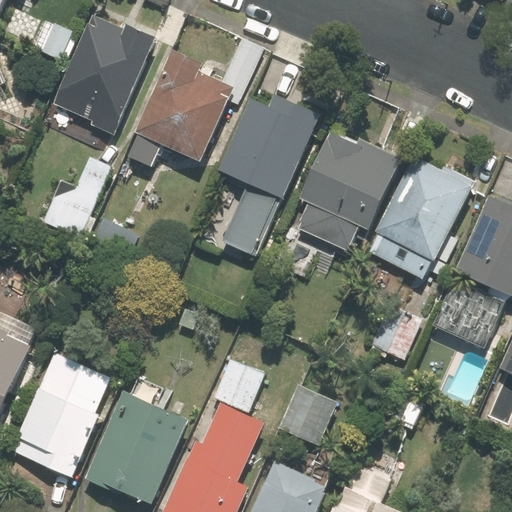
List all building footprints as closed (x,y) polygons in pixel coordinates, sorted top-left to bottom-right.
[(23,0),(29,2),(29,0),(0,0),(0,15),(6,0),(23,0)] [(90,128),(114,139),(155,45),(92,17),(52,107),(92,124),(90,128)] [(73,34),(46,22),(33,51),(60,64),(73,34)] [(203,68),(171,55),(126,162),(154,174),(163,152),(202,169),(234,92),(199,77),(203,68)] [(268,110),(251,102),(217,175),(248,190),(222,245),(254,260),(320,120),(274,98),(268,110)] [(401,163),(331,132),(299,203),(307,206),(295,234),(347,257),(358,231),(368,236),(401,163)] [(477,183),(417,152),(374,235),(378,237),(368,255),(424,284),(477,183)] [(90,159),(76,190),(54,199),(43,224),(80,242),(114,170),(90,159)] [(511,302),(511,210),(488,200),(431,329),(485,352),(508,300),(511,302)] [(141,237),(104,220),(92,245),(130,262),(141,237)] [(389,308),(369,353),(386,360),(388,357),(405,364),(423,323),(389,308)] [(0,417),(31,349),(38,331),(0,314),(0,417)] [(511,345),(499,374),(511,380),(511,345)] [(96,417),(113,379),(56,353),(9,456),(70,483),(100,419),(96,417)] [(230,358),(213,403),(249,417),(267,372),(230,358)] [(134,375),(124,395),(83,479),(149,511),(190,427),(162,413),(171,394),(134,375)] [(339,405),(299,387),(279,432),(319,450),(339,405)] [(424,411),(394,396),(383,417),(414,432),(424,411)] [(195,444),(165,511),(239,511),(249,490),(239,486),(264,427),(220,408),(203,448),(195,444)] [(367,511),(383,475),(356,463),(334,511),(367,511)] [(317,511),(325,495),(272,471),(253,511),(317,511)]
